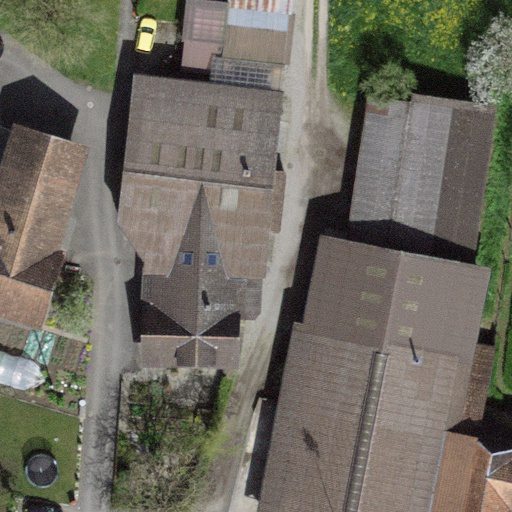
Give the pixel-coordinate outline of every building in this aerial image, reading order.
[(274,107),(136,93),(118,238),(149,276),(141,368),(225,369),(224,323),(256,320),(274,107)] [(348,253),(469,274),(494,125),(374,104),(348,253)] [(0,325),(25,333),(82,162),(11,138),(0,169),(0,325)] [(315,246),(267,511),(425,511),(469,274),(348,253),(315,246)] [(451,379),(425,511),(467,511),(482,427),(489,386),(451,379)] [(511,511),(511,432),(482,427),(467,511),(511,511)]
